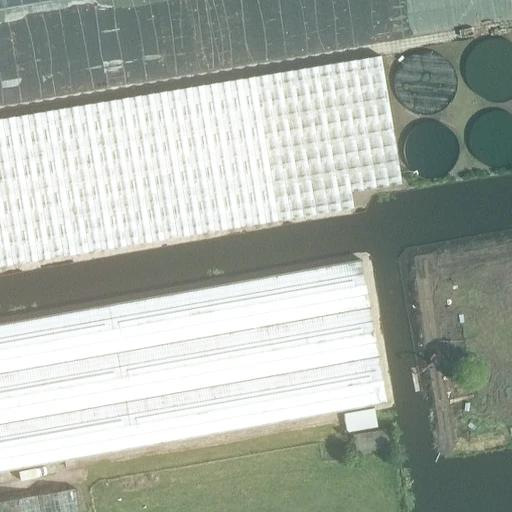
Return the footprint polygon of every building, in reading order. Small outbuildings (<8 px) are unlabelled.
[(0,0),(0,8),(48,0),(0,0)] [(511,40),(503,38),(493,37),(483,40),(475,46),(469,54),(465,63),(465,73),(468,83),(473,91),(481,97),(491,101),(501,101),(510,98),(511,97),(511,40)] [(430,49),(421,49),(413,52),(405,57),(399,63),(395,72),(394,80),(395,89),(399,98),(405,104),(412,109),(421,112),(430,112),(439,109),(446,105),(452,98),(456,90),(457,81),(456,72),(453,64),(447,57),(439,52),(430,49)] [(0,118),(0,266),(75,254),(353,208),(351,192),(401,184),(392,130),(380,58),(52,112),(52,110),(0,118)] [(502,109),(493,108),(485,111),(477,115),(471,122),(468,130),(467,139),(469,147),(473,155),(479,161),(487,166),(496,167),(504,166),(511,162),(511,112),(510,111),(502,109)] [(435,119),(427,119),(419,121),(413,126),(407,132),(404,139),(403,147),(404,155),(407,162),(412,168),(419,173),(427,175),(435,175),(443,173),(450,169),(455,162),(458,155),(459,147),(458,139),(455,132),(450,126),(443,121),(435,119)] [(0,471),(385,403),(360,260),(0,324),(0,471)] [(375,427),(372,409),(343,413),(346,432),(375,427)] [(391,446),(388,429),(376,431),(351,435),(354,453),(391,446)] [(0,511),(78,511),(74,489),(0,502),(0,511)]
